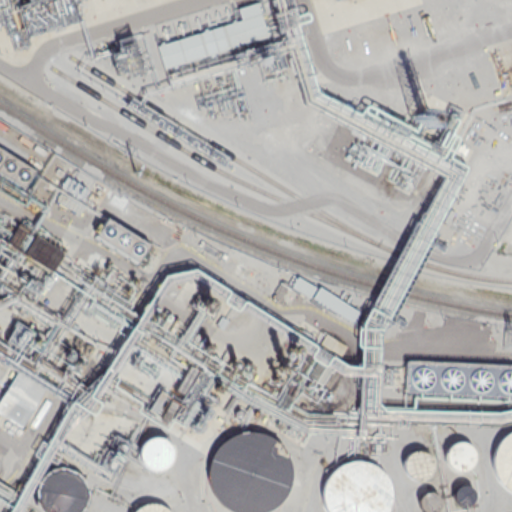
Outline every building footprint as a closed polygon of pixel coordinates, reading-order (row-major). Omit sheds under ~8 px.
[(165,68),(158,44),(240,19),(237,9),(259,3),(269,36),(165,68)] [(0,175),(21,189),(33,170),(0,148),(0,175)] [(80,208),(90,188),(67,176),(57,196),(80,208)] [(96,234),(135,260),(147,242),(108,216),(96,234)] [(6,242),(49,270),(60,253),(17,225),(6,242)] [(228,271),(267,294),(276,278),(237,255),(228,271)] [(291,286),(308,297),(314,287),(297,276),(291,286)] [(279,300),(285,287),(279,284),(272,297),(279,300)] [(313,297),(350,321),(357,312),(319,287),(313,297)] [(511,395),(405,390),(406,363),(511,367),(511,395)] [(0,397),(0,414),(21,428),(45,390),(16,372),(0,397)] [(511,490),(510,490),(502,483),(496,473),(494,462),(495,451),(500,441),(509,433),(511,431),(511,490)] [(279,444),(287,455),(290,468),(289,482),(283,495),(273,504),(261,510),(247,511),(235,508),(224,501),(216,492),(212,480),(211,468),(214,456),(221,445),(230,437),(242,433),(254,432),(268,436),(279,444)] [(167,443),(170,448),(171,453),(171,459),(168,464),(164,467),(159,470),(153,470),(148,468),(144,466),(141,462),(139,457),(139,452),(140,447),(143,443),(147,440),(152,438),(157,438),(162,439),(167,443)] [(465,445),(469,448),(471,452),(472,457),(472,462),(469,466),(466,470),(461,472),(456,472),(452,471),(448,468),(445,465),(443,460),(443,456),(444,451),(447,447),(451,444),(455,443),(460,443),(465,445)] [(424,452),(427,455),(430,459),(431,464),(430,469),(428,473),(424,477),(420,479),(415,479),(411,478),(407,476),(404,472),(402,467),(402,463),(403,458),(406,454),(409,451),(414,450),(419,450),(424,452)] [(379,467),(385,476),(389,486),(389,497),(386,507),(382,511),(329,511),(325,504),(323,493),(324,482),(329,472),(338,464),(348,460),(359,459),(370,462),(379,467)] [(78,478),(83,484),(85,491),(84,499),(82,505),(77,511),(75,511),(48,511),(44,508),(40,501),(39,493),(41,486),(45,479),(51,474),(58,472),(65,471),(72,474),(78,478)] [(468,501),(470,499),(471,496),(472,494),(471,491),(469,488),(467,487),(465,486),(462,485),(459,486),(456,488),(454,491),(453,494),(454,497),(455,500),(457,502),(460,503),(463,503),(466,503),(468,501)] [(434,509),(436,507),(437,504),(437,501),(436,499),(435,496),(432,494),(430,493),(427,493),(424,494),(421,496),(420,498),(419,501),(419,504),(420,507),(423,510),(425,511),(429,511),(431,511),(434,509)] [(134,511),(137,509),(143,505),(151,503),(158,504),(165,507),(169,511),(134,511)]
